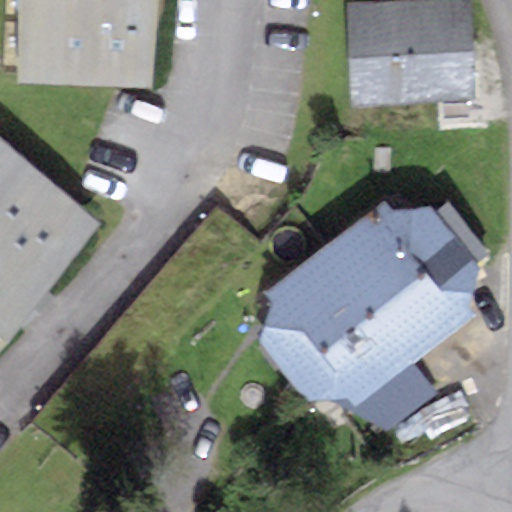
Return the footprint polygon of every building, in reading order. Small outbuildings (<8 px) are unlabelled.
[(17,0),(15,67),(118,70),(120,0),(17,0)] [(392,0),(354,1),(355,90),(447,86),(444,0),(392,0)] [(0,299),(62,229),(0,175),(0,299)] [(168,346),(248,250),(241,242),(201,209),(18,425),(66,465),(168,346)] [(406,214),(366,224),(267,296),(288,328),(266,343),(304,407),(363,371),(378,396),(484,307),(470,287),(489,273),(454,223),(423,242),(406,214)]
